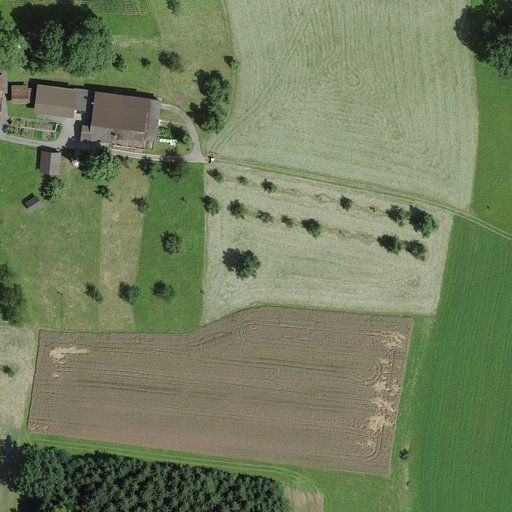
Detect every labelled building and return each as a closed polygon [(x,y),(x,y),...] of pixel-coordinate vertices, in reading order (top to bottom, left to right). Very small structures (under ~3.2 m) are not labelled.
[(38,82),(34,111),(74,115),(77,87),(38,82)] [(12,103),(28,102),(28,84),(11,84),(12,103)] [(149,96),(149,95),(95,88),(89,134),(143,141),(144,138),(156,139),(162,98),(149,96)] [(62,151),(42,149),(40,171),(60,172),(62,151)] [(44,202),(39,196),(31,202),(36,209),(44,202)]
